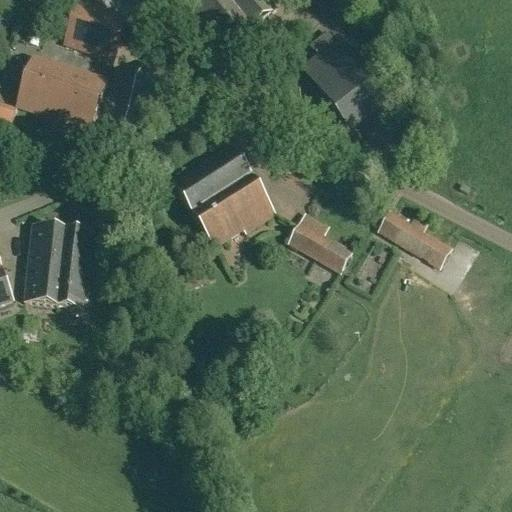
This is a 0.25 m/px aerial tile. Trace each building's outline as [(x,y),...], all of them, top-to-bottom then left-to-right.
[(175,0),(222,56),(276,11),(267,0),(175,0)] [(113,64),(128,21),(78,4),(63,47),(113,64)] [(191,93),(194,83),(175,74),(176,65),(150,55),(144,67),(123,129),(151,138),(158,121),(177,126),(191,93)] [(367,125),(388,89),(334,57),(312,94),(367,125)] [(89,135),(106,83),(52,65),(51,69),(32,63),(16,111),(89,135)] [(274,216),(232,150),(188,178),(189,180),(174,190),(214,251),(242,233),(244,235),(274,216)] [(451,254),(389,216),(379,234),(441,271),(451,254)] [(354,257),(300,226),(288,249),(341,279),(354,257)] [(33,229),(24,305),(84,313),(93,237),(33,229)] [(209,263),(178,276),(186,294),(193,291),(217,283),(211,268),(209,263)] [(0,308),(14,303),(0,265),(0,308)] [(122,296),(125,277),(107,275),(104,294),(122,296)]
